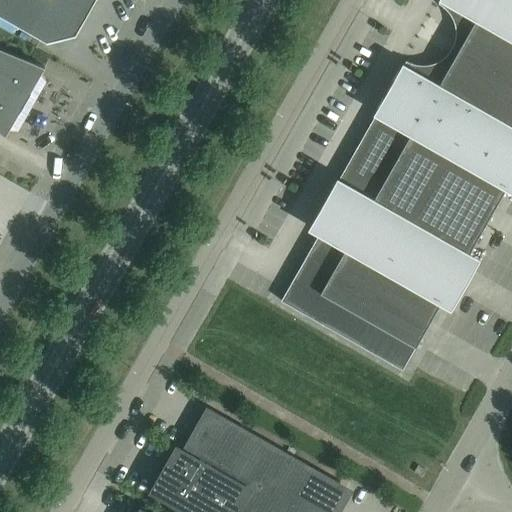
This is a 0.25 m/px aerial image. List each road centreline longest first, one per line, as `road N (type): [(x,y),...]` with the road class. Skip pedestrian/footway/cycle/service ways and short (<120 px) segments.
road 1 (unclassified): [(63,511),(353,0)]
road 2 (secondary): [(0,463),(262,0)]
road 3 (unclassified): [(0,307),(164,0)]
